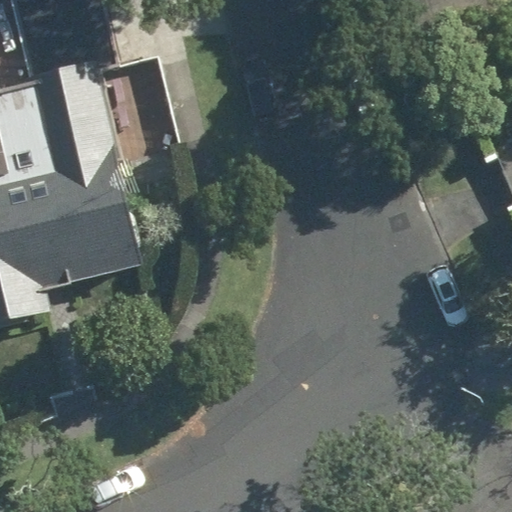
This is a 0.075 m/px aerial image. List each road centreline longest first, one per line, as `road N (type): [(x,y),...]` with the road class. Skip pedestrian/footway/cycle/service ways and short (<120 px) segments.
road 1 (residential): [(295,0),(356,245),(370,372),(333,442),(180,511)]
road 2 (unknown): [(370,372),(413,417),(511,470)]
road 3 (unknown): [(362,298),(429,327),(511,341)]
